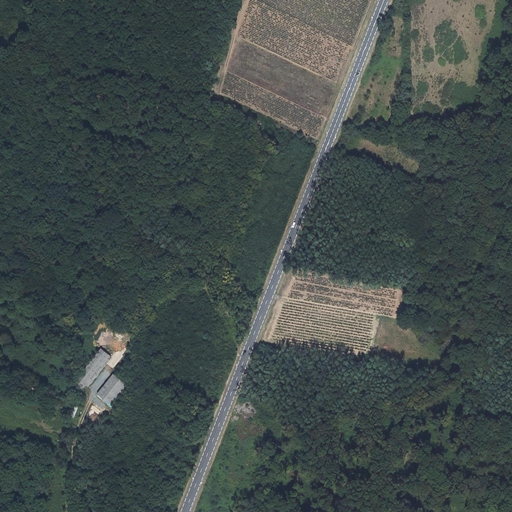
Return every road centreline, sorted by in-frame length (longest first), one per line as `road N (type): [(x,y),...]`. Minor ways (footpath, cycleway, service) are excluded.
road 1 (primary): [(185,511),(383,0)]
road 2 (track): [(244,357),(208,292),(183,272),(95,387),(75,435),(69,511)]
